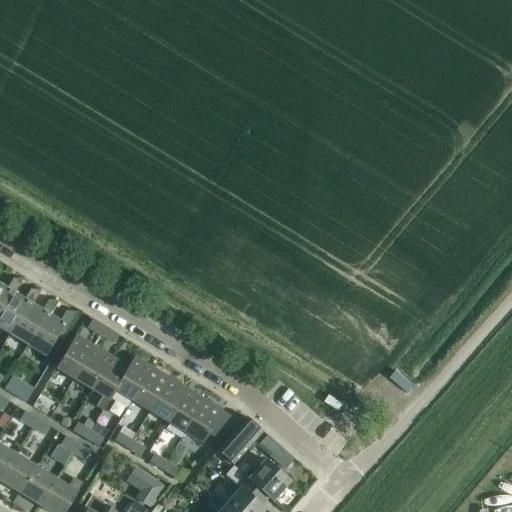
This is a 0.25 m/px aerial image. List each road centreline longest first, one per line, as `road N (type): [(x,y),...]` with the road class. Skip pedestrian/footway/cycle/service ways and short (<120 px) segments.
road 1 (residential): [(342,478),(251,396),(0,241)]
road 2 (unclassified): [(342,478),(511,304)]
